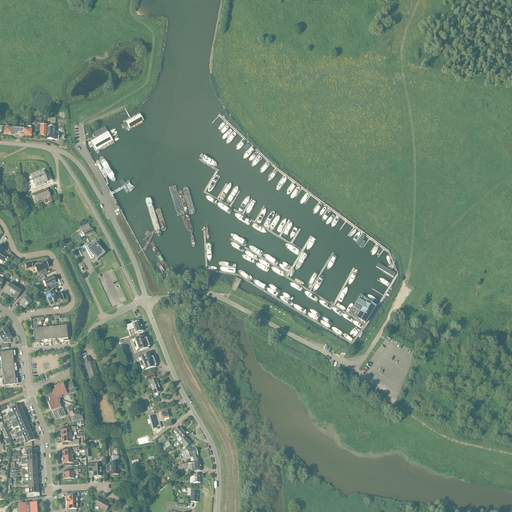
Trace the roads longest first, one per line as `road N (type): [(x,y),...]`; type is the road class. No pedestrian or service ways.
road 1 (unclassified): [(216,511),(213,451),(145,302)]
road 2 (unclassified): [(145,302),(103,201),(77,164),(52,149)]
road 3 (residential): [(0,221),(18,255),(51,256),(72,300),(16,320)]
